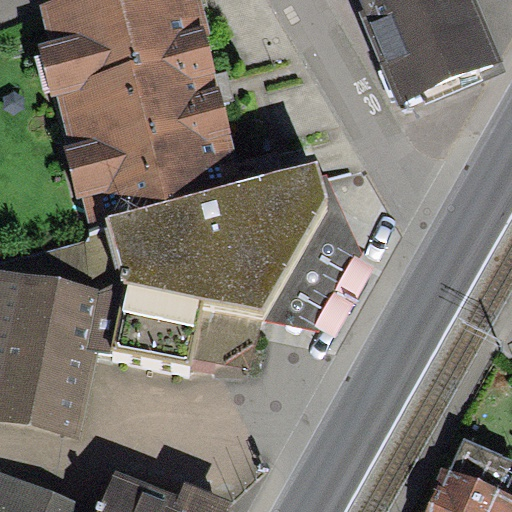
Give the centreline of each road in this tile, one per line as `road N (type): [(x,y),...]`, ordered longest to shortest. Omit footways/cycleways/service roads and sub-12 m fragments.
road 1 (primary): [(310,511),(461,234)]
road 2 (residential): [(302,0),(385,166),(461,234)]
